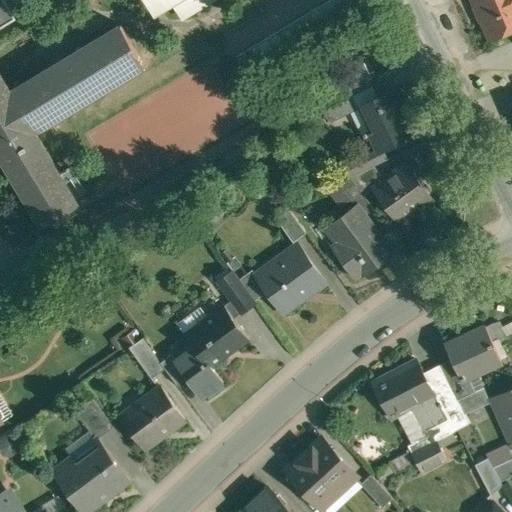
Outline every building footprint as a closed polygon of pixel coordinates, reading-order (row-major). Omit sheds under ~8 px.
[(9,0),(0,0),(0,159),(3,157),(44,224),(79,203),(36,130),(146,64),(122,24),(12,91),(0,71),(0,24),(18,14),(9,0)] [(152,0),(157,6),(167,0),(175,0),(184,16),(210,0),(152,0)] [(368,0),(326,0),(234,53),(246,75),(371,3),(368,0)] [(511,0),(476,0),(492,36),(502,32),(507,34),(511,32),(511,0)] [(340,70),(345,82),(366,73),(360,61),(340,70)] [(368,78),(348,87),(353,97),(373,87),(368,78)] [(395,90),(364,104),(376,130),(371,133),(379,150),(414,133),(406,116),(404,116),(394,92),(396,91),(395,90)] [(353,97),(324,111),(330,122),(358,109),(353,97)] [(343,177),(384,160),(380,152),(340,169),(343,177)] [(386,179),(375,186),(376,188),(399,222),(414,211),(411,207),(430,194),(409,163),(386,179)] [(376,165),(353,177),(357,182),(366,195),(376,188),(375,186),(386,179),(376,165)] [(366,195),(357,182),(345,191),(356,206),(357,205),(365,216),(375,208),(366,195)] [(365,216),(357,205),(356,206),(334,222),(345,237),(333,247),(356,279),(365,273),(366,275),(393,254),(365,216)] [(306,232),(290,210),(277,220),(293,242),(306,232)] [(298,244),(282,256),(285,260),(261,278),(258,274),(256,275),(284,312),(300,300),(298,298),(322,281),(323,283),(325,281),(298,244)] [(256,303),(232,271),(219,280),(242,312),(256,303)] [(80,283),(58,311),(71,320),(92,293),(80,283)] [(225,305),(187,334),(196,346),(210,366),(212,365),(249,337),(225,305)] [(486,325),(447,343),(456,362),(463,378),(464,377),(502,360),(486,325)] [(161,362),(144,337),(130,347),(153,378),(166,368),(161,362)] [(210,366),(196,346),(178,359),(177,359),(190,377),(203,394),(209,389),(212,392),(223,384),(221,380),(222,379),(212,365),(210,366)] [(190,377),(177,359),(178,359),(174,353),(161,362),(166,368),(179,385),(190,377)] [(419,360),(375,382),(393,416),(406,409),(413,405),(421,420),(444,408),(427,375),(419,360)] [(463,378),(456,362),(443,368),(459,399),(471,393),(464,377),(463,378)] [(442,367),(427,375),(444,408),(459,400),(459,399),(443,368),(442,367)] [(162,385),(145,398),(147,400),(125,416),(123,414),(122,415),(146,448),(186,418),(162,385)] [(471,393),(459,399),(459,400),(466,413),(491,402),(485,387),(471,393)] [(511,389),(495,398),(496,398),(511,432),(511,443),(508,445),(509,446),(511,444),(511,389)] [(114,426),(93,397),(76,410),(97,440),(98,439),(114,426)] [(444,408),(421,420),(413,405),(406,409),(421,438),(409,445),(413,452),(438,439),(471,422),(466,413),(459,400),(444,408)] [(358,475),(323,437),(305,453),(341,491),(358,475)] [(128,480),(98,439),(97,440),(98,442),(74,460),(72,458),(55,470),(86,511),(128,480)] [(438,439),(413,452),(422,471),(448,458),(438,439)] [(341,491),(305,453),(288,469),(324,507),(341,491)] [(494,466),(489,457),(476,464),(492,494),(503,484),(502,480),(494,466)] [(511,457),(494,466),(502,480),(511,475),(511,457)] [(394,497),(372,473),(361,483),(383,506),(394,497)] [(292,511),(268,487),(241,511),(292,511)] [(19,511),(12,500),(3,506),(6,511),(19,511)] [(505,511),(494,501),(481,511),(505,511)]
